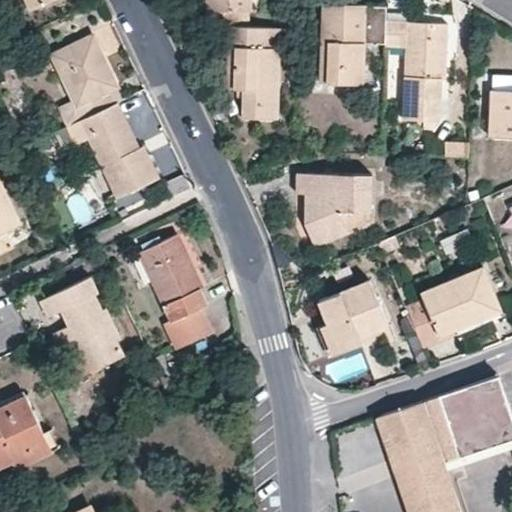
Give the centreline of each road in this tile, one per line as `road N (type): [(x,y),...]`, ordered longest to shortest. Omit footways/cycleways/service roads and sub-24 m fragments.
road 1 (residential): [(286,421),(244,242),(128,0)]
road 2 (residential): [(286,421),(511,351)]
